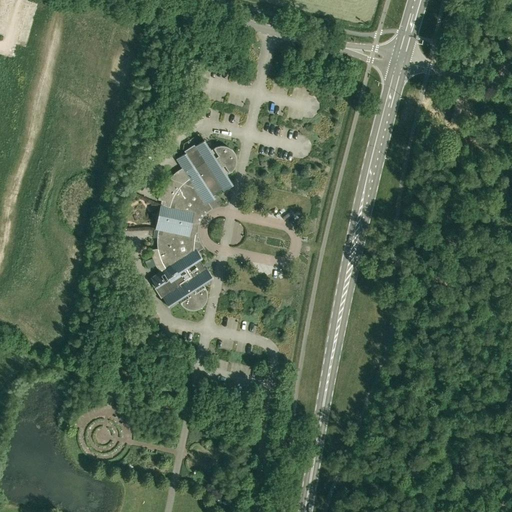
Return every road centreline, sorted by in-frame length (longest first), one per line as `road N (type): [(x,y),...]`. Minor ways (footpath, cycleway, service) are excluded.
road 1 (secondary): [(304,511),(340,304),(399,63)]
road 2 (tertiary): [(399,63),(153,0)]
road 3 (unknown): [(209,329),(166,511)]
